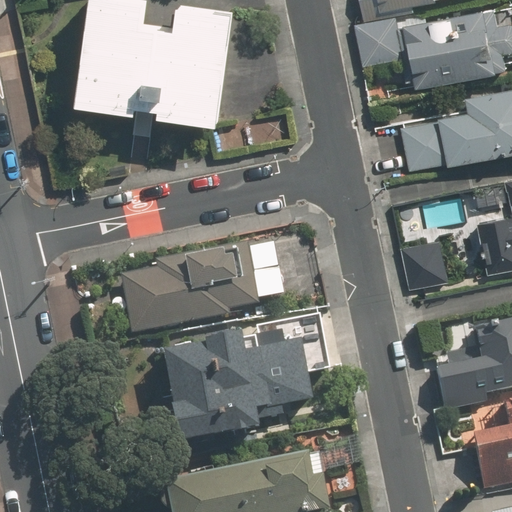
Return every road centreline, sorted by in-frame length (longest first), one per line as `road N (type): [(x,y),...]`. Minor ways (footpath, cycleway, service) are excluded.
road 1 (residential): [(339,171),(410,511)]
road 2 (residential): [(0,240),(339,171)]
road 3 (secondary): [(0,269),(50,511)]
road 4 (residential): [(307,0),(339,171)]
